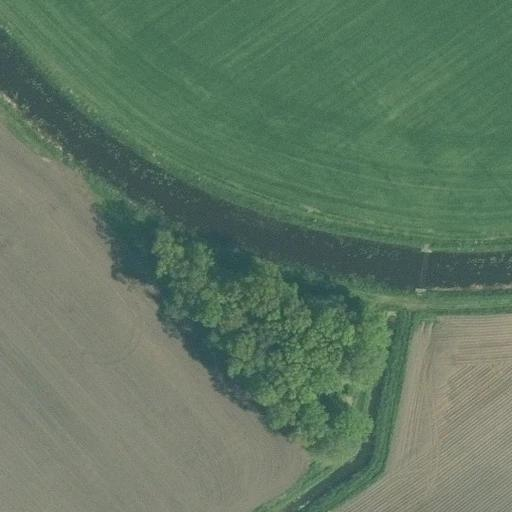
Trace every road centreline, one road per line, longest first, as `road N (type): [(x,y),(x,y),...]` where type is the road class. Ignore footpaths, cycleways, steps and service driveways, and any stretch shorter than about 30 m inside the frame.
road 1 (track): [(0,17),(126,130),(250,191),(351,223),(435,235),(511,232)]
road 2 (track): [(0,120),(101,203),(216,271),(384,306),(511,303)]
